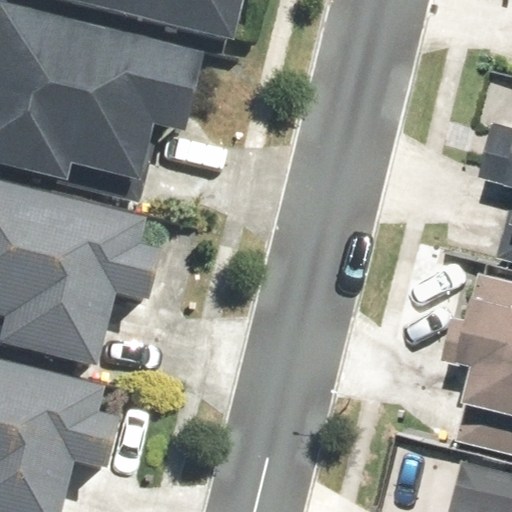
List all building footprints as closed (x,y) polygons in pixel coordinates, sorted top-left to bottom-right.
[(48,0),(245,47),(256,0),(48,0)] [(0,169),(78,188),(82,173),(150,189),(164,133),(196,140),(215,63),(9,12),(0,46),(0,169)] [(511,177),(511,242),(509,253),(511,253),(511,118),(508,118),(494,173),(511,177)] [(0,318),(16,323),(10,350),(109,374),(126,301),(160,309),(172,257),(151,252),(157,226),(0,188),(0,318)] [(488,363),(469,437),(511,447),(511,275),(491,271),(480,315),(468,312),(457,356),(488,363)] [(0,511),(74,511),(84,470),(118,478),(130,426),(109,421),(115,395),(0,367),(0,511)] [(511,511),(511,466),(483,459),(469,511),(511,511)]
